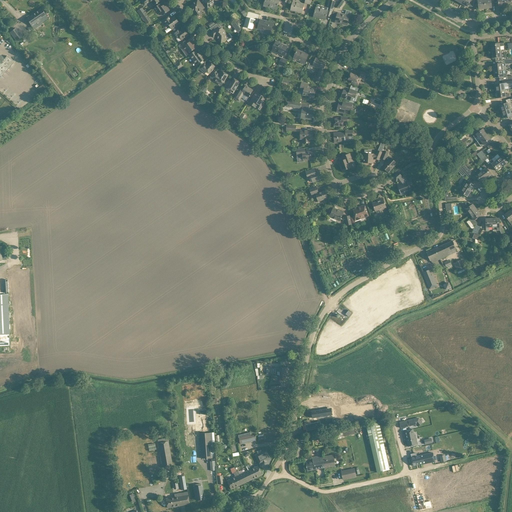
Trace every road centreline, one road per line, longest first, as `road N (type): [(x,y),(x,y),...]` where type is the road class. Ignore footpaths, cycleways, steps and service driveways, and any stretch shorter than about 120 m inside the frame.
road 1 (unclassified): [(248,511),(287,445),(316,325),(352,285),(440,235),(434,150),(477,106)]
road 2 (track): [(114,0),(189,92),(276,171),(332,300)]
road 3 (track): [(270,477),(324,491),(465,460)]
road 4 (residential): [(340,57),(324,121),(335,185)]
road 5 (residential): [(273,83),(226,60),(180,0)]
